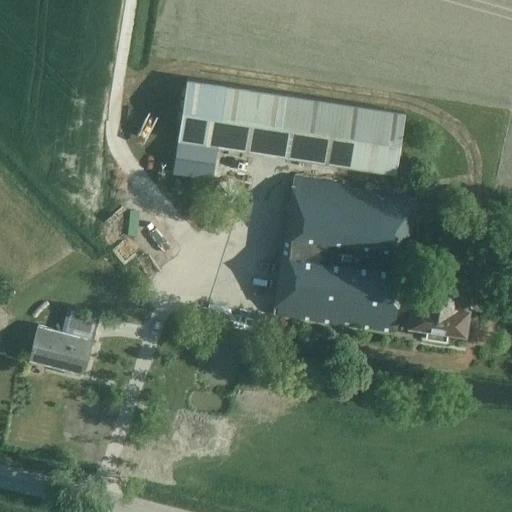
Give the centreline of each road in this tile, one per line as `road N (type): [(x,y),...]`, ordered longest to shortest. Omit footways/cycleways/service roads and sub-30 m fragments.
road 1 (track): [(130,0),(114,140),(202,263)]
road 2 (unclassified): [(124,511),(0,480)]
